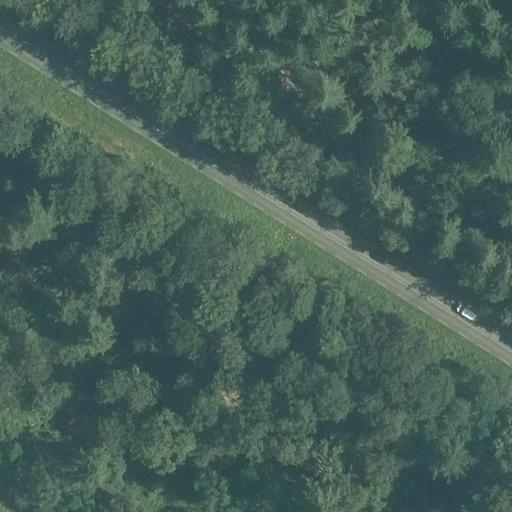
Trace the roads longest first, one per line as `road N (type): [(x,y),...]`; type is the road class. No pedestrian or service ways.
road 1 (primary): [(511,350),(0,29)]
road 2 (unclassified): [(511,236),(409,183),(114,0)]
road 3 (track): [(135,511),(0,412)]
